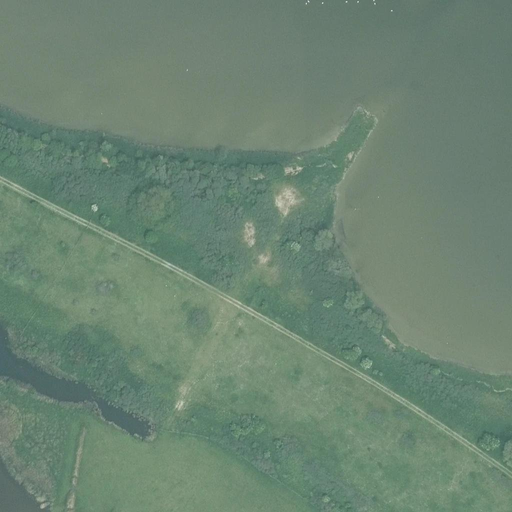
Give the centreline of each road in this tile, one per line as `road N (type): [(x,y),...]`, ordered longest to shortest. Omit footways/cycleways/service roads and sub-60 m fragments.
road 1 (track): [(511,477),(225,298),(0,180)]
road 2 (track): [(310,220),(265,236),(244,265),(151,445),(78,417),(60,511)]
